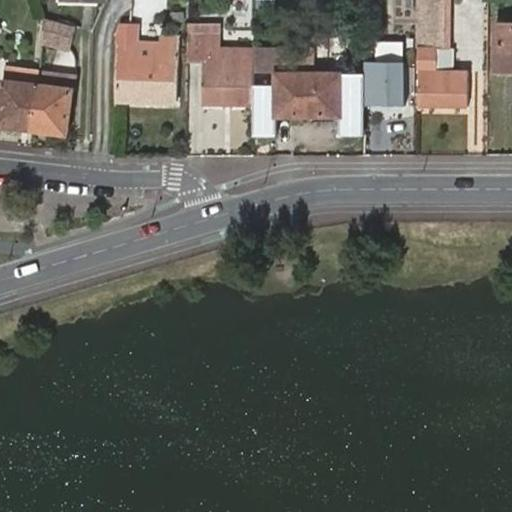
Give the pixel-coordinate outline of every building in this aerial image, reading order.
[(444,0),(444,4),(444,50),(449,51),(454,51),(455,0),(444,0)] [(444,4),(418,4),(417,73),(419,73),(418,107),(466,108),(467,72),(449,71),(436,71),(436,51),(444,50),(444,4)] [(57,22),(47,21),(44,45),(72,48),(78,27),(57,22)] [(511,21),(494,22),(495,73),(511,72),(511,21)] [(202,103),(252,104),(252,75),(253,58),(218,58),(218,26),(200,27),(191,27),(190,33),(190,61),(202,61),(202,103)] [(384,27),(381,58),(392,59),(396,29),(384,27)] [(115,100),(176,101),(177,39),(160,39),(159,43),(159,57),(134,56),(134,43),(134,29),(119,29),(118,29),(115,100)] [(159,43),(134,43),(134,56),(159,57),(159,43)] [(436,71),(449,71),(449,51),(444,50),(436,51),(436,71)] [(312,54),(253,54),(253,58),(252,75),(276,76),(275,116),(339,116),(340,75),(312,74),(312,54)] [(404,61),(363,60),(362,105),(403,105),(404,61)] [(0,123),(31,128),(40,72),(27,71),(27,74),(25,82),(7,80),(3,79),(0,93),(0,123)] [(9,71),(7,80),(25,82),(27,74),(9,71)] [(40,72),(31,128),(65,133),(71,89),(48,85),(49,74),(40,72)] [(48,85),(71,89),(71,78),(49,74),(48,85)]
